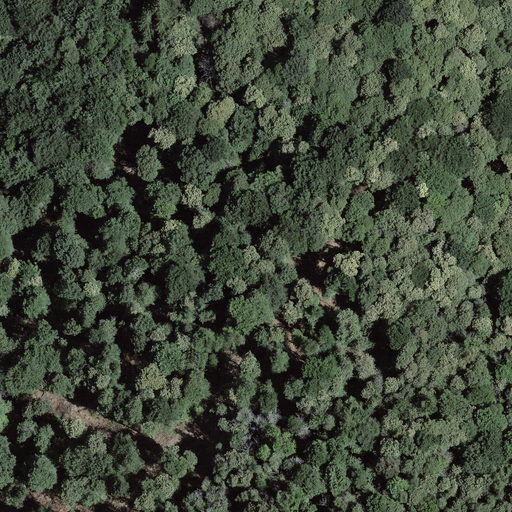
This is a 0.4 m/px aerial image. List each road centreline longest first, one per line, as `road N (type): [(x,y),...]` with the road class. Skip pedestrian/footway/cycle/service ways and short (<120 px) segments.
road 1 (track): [(0,271),(109,183),(205,129),(235,91),(268,0)]
road 2 (track): [(421,186),(419,145),(432,97),(410,47),(410,0)]
road 3 (track): [(511,305),(479,281),(421,186)]
